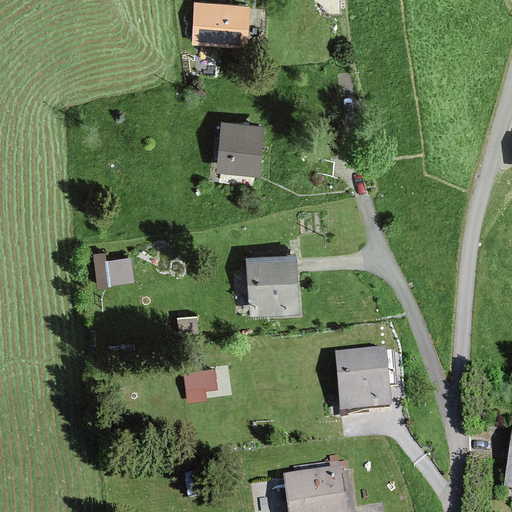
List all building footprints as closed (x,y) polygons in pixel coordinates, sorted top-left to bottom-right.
[(260,9),(226,7),(225,49),(263,52),(260,9)] [(225,102),(225,172),(272,173),(269,103),(225,102)] [(267,255),(270,295),(323,295),(320,256),(267,255)] [(363,369),(374,430),(413,429),(402,367),(363,369)] [(292,481),(297,511),(357,511),(351,476),(292,481)]
